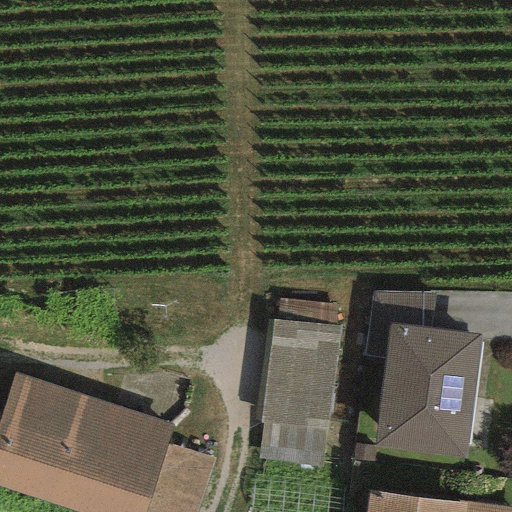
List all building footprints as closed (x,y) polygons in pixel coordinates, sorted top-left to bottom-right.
[(429,331),(433,292),(371,292),(362,355),(384,358),(388,325),(429,331)] [(264,304),(260,403),(331,406),(336,307),(264,304)] [(384,358),(372,447),(464,458),(480,337),(429,331),(388,325),(384,358)] [(0,487),(76,511),(143,511),(166,444),(172,426),(14,373),(0,412),(0,487)] [(166,444),(143,511),(193,511),(212,459),(166,444)] [(463,511),(464,504),(367,491),(364,511),(463,511)]
